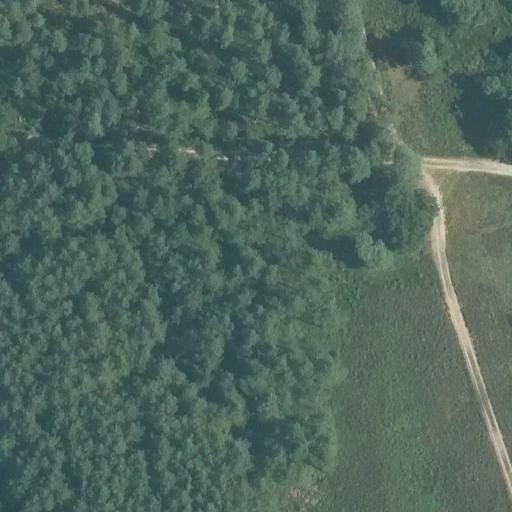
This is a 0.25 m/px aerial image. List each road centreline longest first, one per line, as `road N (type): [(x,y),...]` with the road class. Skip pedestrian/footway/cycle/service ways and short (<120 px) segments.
road 1 (track): [(511,496),(343,0)]
road 2 (track): [(0,140),(511,173)]
